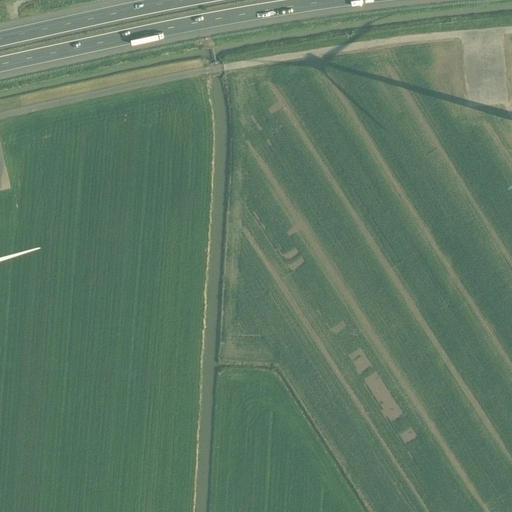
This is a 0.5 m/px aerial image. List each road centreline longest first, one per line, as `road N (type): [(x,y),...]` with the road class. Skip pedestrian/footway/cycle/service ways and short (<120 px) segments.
road 1 (motorway): [(0,64),(336,0)]
road 2 (motorway): [(181,0),(0,38)]
